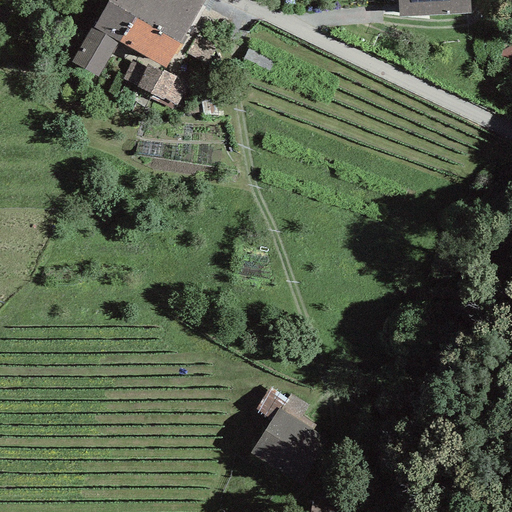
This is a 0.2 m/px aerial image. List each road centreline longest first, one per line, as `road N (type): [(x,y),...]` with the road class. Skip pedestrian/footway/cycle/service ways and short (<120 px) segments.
road 1 (track): [(296,511),(335,435),(248,156),(238,46),(255,9)]
road 2 (residential): [(511,130),(240,0)]
